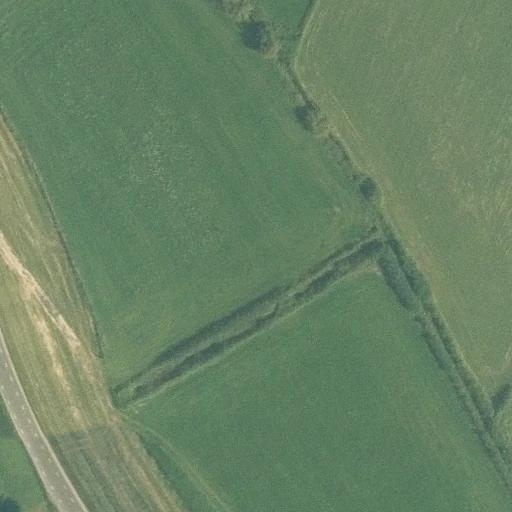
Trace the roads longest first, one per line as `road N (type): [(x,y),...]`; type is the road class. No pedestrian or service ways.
road 1 (tertiary): [(61,511),(0,380)]
road 2 (track): [(0,240),(75,346)]
